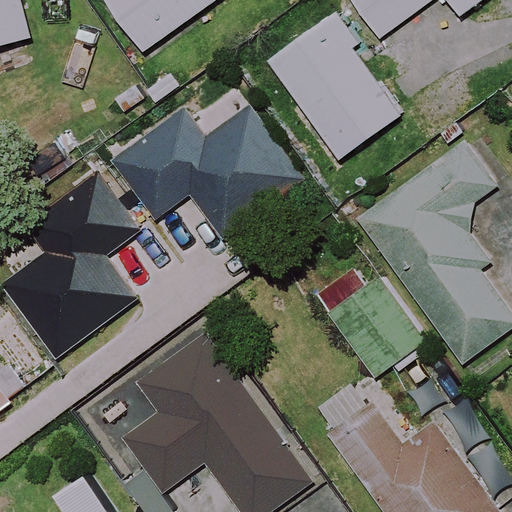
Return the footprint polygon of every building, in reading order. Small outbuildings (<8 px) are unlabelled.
[(0,0),(0,47),(37,37),(26,0),(0,0)] [(111,0),(151,52),(221,0),(111,0)] [(435,0),(356,0),(383,38),(435,0)] [(455,0),(466,15),(486,0),(455,0)] [(405,117),(356,48),(367,41),(345,10),(335,17),(271,63),(340,162),(405,117)] [(501,185),(472,143),(364,217),(465,364),(511,331),(511,302),(453,218),(501,185)] [(203,283),(183,256),(120,302),(152,346),(194,314),(182,298),(203,283)] [(431,338),(385,278),(332,318),(378,379),(431,338)] [(274,511),(311,486),(205,332),(91,411),(137,477),(127,485),(145,511),(176,511),(165,495),(210,464),(243,511),(274,511)] [(0,414),(16,403),(0,381),(0,414)] [(500,511),(438,426),(407,449),(376,406),(334,436),(388,511),(500,511)] [(117,511),(92,474),(60,495),(71,511),(117,511)] [(346,511),(331,488),(295,511),(346,511)]
